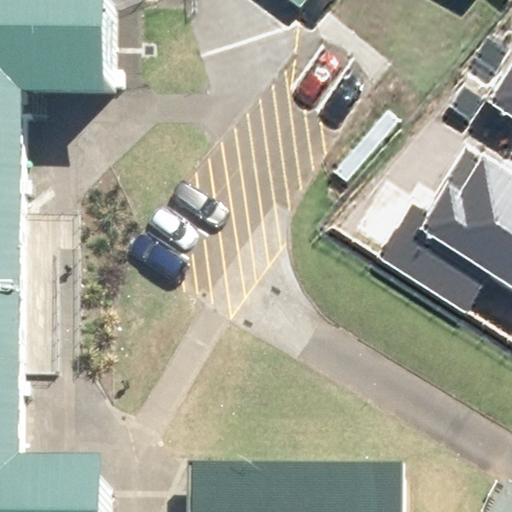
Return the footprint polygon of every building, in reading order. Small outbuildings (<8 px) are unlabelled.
[(0,0),(0,511),(121,511),(122,470),(45,468),(53,107),(131,109),(133,0),(0,0)] [(441,0),(340,0),(314,36),(407,105),(470,21),(441,0)] [(511,68),(489,105),(511,119),(511,68)] [(412,205),(378,260),(468,314),(492,275),(511,286),(511,176),(464,147),(425,213),(412,205)] [(409,511),(410,474),(195,471),(194,511),(409,511)]
